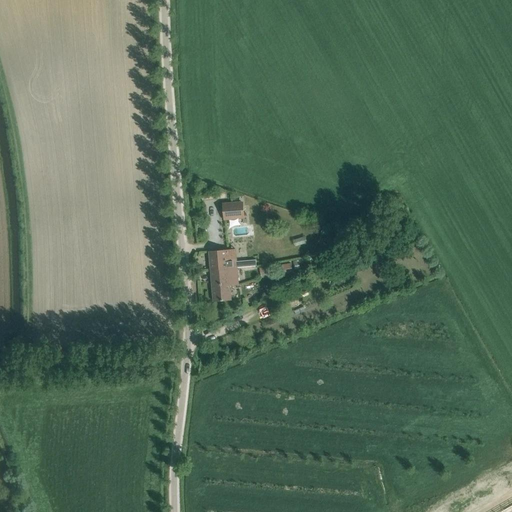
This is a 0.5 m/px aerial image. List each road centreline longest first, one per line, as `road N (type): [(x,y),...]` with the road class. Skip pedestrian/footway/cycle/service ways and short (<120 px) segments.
road 1 (unclassified): [(172,511),(186,355),(165,0)]
road 2 (track): [(0,366),(186,355)]
